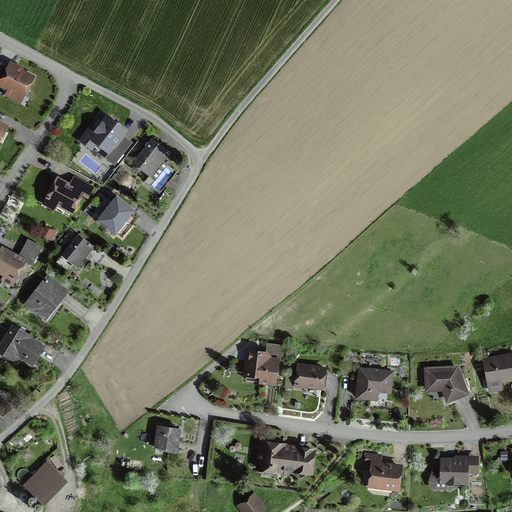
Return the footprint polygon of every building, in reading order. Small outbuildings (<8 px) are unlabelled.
[(6,95),(20,102),(34,76),(11,64),(8,69),(0,64),(0,81),(0,82),(0,84),(9,90),(6,95)] [(108,153),(125,131),(106,116),(101,123),(97,120),(91,128),(95,131),(89,138),(108,153)] [(149,176),(145,182),(157,191),(169,176),(162,169),(166,164),(162,161),(168,153),(151,140),(133,164),(149,176)] [(121,153),(115,148),(106,159),(113,164),(121,153)] [(118,184),(126,174),(120,168),(111,179),(118,184)] [(57,179),(46,199),(71,212),(81,193),(89,196),(93,188),(74,178),(70,186),(57,179)] [(114,233),(132,210),(116,198),(98,220),(114,233)] [(40,234),(51,240),(55,232),(45,226),(40,234)] [(77,268),(93,247),(77,234),(60,255),(77,268)] [(28,240),(19,257),(24,260),(32,265),(42,247),(28,240)] [(0,272),(14,280),(24,260),(19,257),(1,248),(0,250),(0,272)] [(26,304),(44,318),(64,291),(47,277),(26,304)] [(21,352),(30,339),(31,336),(12,325),(0,345),(0,353),(13,362),(20,351),(21,352)] [(42,346),(30,339),(21,352),(34,360),(42,346)] [(260,377),(260,382),(273,384),(277,360),(269,359),(265,353),(249,351),(246,375),(260,377)] [(500,389),(498,381),(511,378),(511,355),(484,360),(489,391),(500,389)] [(298,365),(295,385),(321,388),(323,369),(298,365)] [(426,390),(449,389),(452,398),(465,392),(455,368),(425,370),(426,390)] [(370,390),(389,392),(391,372),(358,369),(355,398),(369,399),(370,390)] [(0,413),(3,416),(10,408),(0,398),(0,413)] [(178,429),(158,426),(155,447),(175,450),(178,429)] [(283,446),(260,442),(257,469),(272,471),(273,464),(294,467),(293,470),(310,473),(312,451),(283,447),(283,446)] [(379,465),(380,456),(365,454),(364,463),(372,464),(370,485),(396,489),(399,467),(379,465)] [(432,471),(429,481),(430,488),(445,488),(447,482),(465,482),(465,461),(459,461),(456,457),(453,460),(441,460),(441,471),(432,471)] [(61,478),(46,463),(24,485),(40,500),(61,478)] [(18,495),(17,497),(17,498),(17,499),(18,500),(19,501),(21,502),(22,502),(24,501),(25,500),(25,498),(25,496),(24,495),(23,494),(21,494),(20,494),(18,495)] [(28,497),(27,499),(27,500),(28,502),(28,503),(29,504),(31,504),(33,504),(34,503),(35,502),(35,500),(35,499),(34,497),(33,496),(31,496),(30,496),(28,497)] [(240,506),(244,511),(260,511),(264,509),(254,496),(240,506)] [(35,504),(34,505),(34,507),(34,508),(35,509),(36,510),(37,510),(39,510),(40,509),(41,508),(42,507),(42,505),(41,504),(40,503),(38,502),(36,503),(35,504)]
